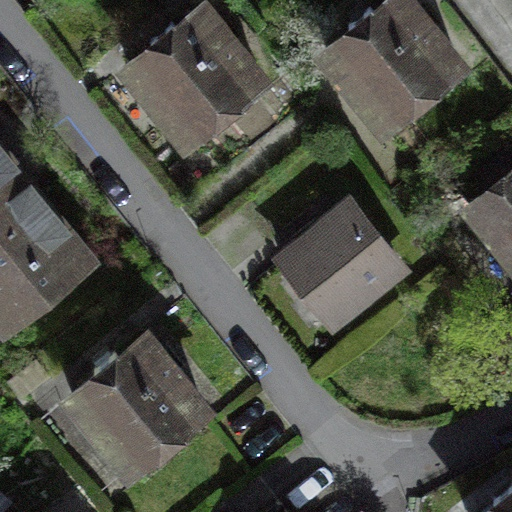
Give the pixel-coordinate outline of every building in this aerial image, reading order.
[(457,61),(407,0),(384,0),(373,9),(369,5),(347,23),(350,28),(325,48),(384,121),(457,61)] [(260,76),(201,4),(175,24),(171,20),(150,37),(153,42),(127,63),(186,136),(260,76)] [(511,141),(504,131),(451,174),(473,202),(469,206),(511,259),(511,141)] [(21,170),(0,143),(0,322),(5,328),(92,258),(21,170)] [(398,262),(349,202),(283,256),(332,316),(398,262)] [(202,405),(143,332),(118,353),(114,348),(92,366),(96,371),(71,391),(129,463),(202,405)] [(511,511),(511,480),(492,496),(496,501),(481,511),(511,511)]
